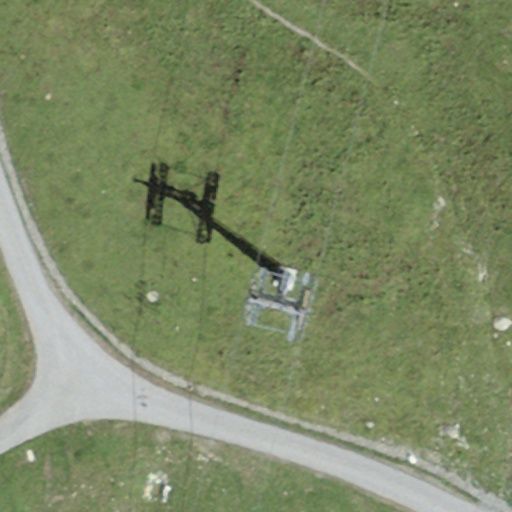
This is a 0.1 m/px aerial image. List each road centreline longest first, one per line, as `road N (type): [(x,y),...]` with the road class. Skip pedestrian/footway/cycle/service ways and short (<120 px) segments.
road 1 (track): [(0,425),(90,391),(169,406),(359,467),(447,511)]
road 2 (track): [(0,208),(40,317),(90,391)]
